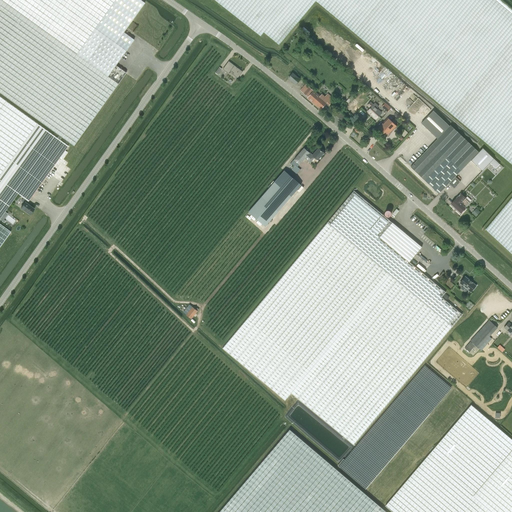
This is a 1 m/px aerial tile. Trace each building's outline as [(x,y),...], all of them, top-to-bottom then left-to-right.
[(124,32),(132,21),(133,20),(145,3),(140,0),(0,0),(0,92),(74,146),(126,73),(116,65),(134,40),(124,32)] [(511,8),(502,0),(214,0),(261,36),(264,33),(279,45),(316,1),(511,165),(511,197),(485,229),(511,254),(511,8)] [(229,73),(231,71),(234,73),(232,74),(238,78),(242,72),(228,61),(223,69),(229,73)] [(381,76),(384,78),(391,71),(388,68),(381,76)] [(292,73),(288,78),(296,85),(300,79),(292,73)] [(329,105),(331,103),(332,103),(335,100),(328,93),(325,97),(322,94),(322,95),(319,92),(318,95),(308,86),(303,92),(308,96),(307,98),(321,109),(327,102),(329,105)] [(68,146),(5,101),(0,96),(0,218),(18,194),(28,201),(68,146)] [(382,106),(388,112),(392,108),(386,102),(382,106)] [(368,112),(376,120),(382,114),(377,109),(379,107),(375,103),(373,106),(371,103),(368,106),(371,109),(368,112)] [(455,177),(479,152),(450,125),(450,126),(433,111),(421,123),(438,139),(411,167),(439,193),(449,183),(454,188),(461,182),(455,177)] [(383,133),(393,122),(388,118),(378,130),(383,133)] [(393,122),(383,133),(387,137),(397,126),(393,122)] [(318,160),(324,153),(318,148),(312,155),(304,148),(293,160),(290,164),(293,167),(292,170),(296,174),(300,170),(297,167),(299,165),(300,165),(305,159),(310,163),(315,157),(318,160)] [(478,156),(483,160),(488,155),(483,150),(478,156)] [(495,158),(492,161),(500,169),(503,166),(495,158)] [(301,185),(284,170),(248,212),(265,226),(301,185)] [(354,191),(222,348),(284,401),(291,393),(298,399),(353,445),(462,315),(441,297),(445,292),(409,262),(422,247),(392,223),(382,215),(354,191)] [(457,198),(451,204),(454,207),(454,209),(456,210),(458,210),(461,213),(465,208),(464,207),(469,202),(465,199),(465,198),(461,193),(457,198)] [(30,215),(34,209),(27,204),(28,202),(23,198),(21,201),(24,203),(21,208),(30,215)] [(477,208),(472,213),(476,216),(481,212),(477,208)] [(0,246),(11,231),(0,223),(0,246)] [(460,283),(470,292),(476,286),(472,283),(469,280),(465,277),(460,283)] [(187,315),(191,319),(198,311),(193,307),(187,315)] [(498,328),(489,320),(470,341),(479,349),(498,328)] [(456,375),(452,380),(458,385),(462,380),(456,375)] [(511,511),(511,439),(471,405),(385,505),(392,511),(511,511)] [(386,511),(290,429),(219,511),(386,511)]
